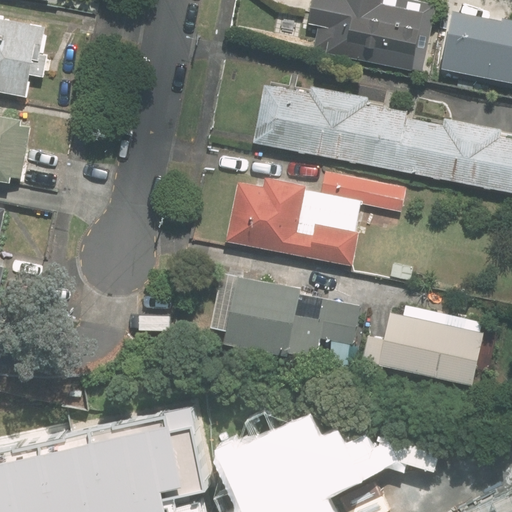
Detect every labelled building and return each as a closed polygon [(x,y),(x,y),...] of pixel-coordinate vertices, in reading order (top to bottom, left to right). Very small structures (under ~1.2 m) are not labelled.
[(427,68),(441,1),(437,0),(316,0),(313,20),(322,22),(318,46),(427,68)] [(511,7),(475,0),(460,0),(448,65),(511,76),(511,7)] [(48,75),(52,52),(45,51),(51,21),(0,11),(0,87),(31,93),(35,72),(48,75)] [(448,121),(415,115),(416,109),(371,101),(372,93),(316,83),(314,91),(265,82),(255,140),(511,186),(511,131),(506,131),(507,126),(449,115),(448,121)] [(0,179),(16,182),(17,173),(27,174),(34,122),(25,121),(25,114),(1,111),(2,99),(0,98),(0,179)] [(269,173),(267,185),(241,180),(230,240),(353,262),(364,202),(405,210),(410,182),(328,167),(324,189),(309,186),(310,180),(269,173)] [(0,297),(5,298),(11,262),(0,260),(10,203),(0,200),(0,297)] [(358,365),(359,342),(365,295),(223,268),(213,324),(230,327),(227,339),(320,356),(324,336),(333,337),(332,365),(358,365)] [(388,336),(368,332),(366,370),(386,370),(386,363),(477,382),(488,329),(484,328),(486,319),(409,302),(407,313),(394,310),(388,336)] [(0,511),(104,511),(211,493),(195,409),(0,445),(0,511)] [(345,511),(330,481),(354,469),(327,415),(238,458),(259,502),(244,509),(245,511),(345,511)]
